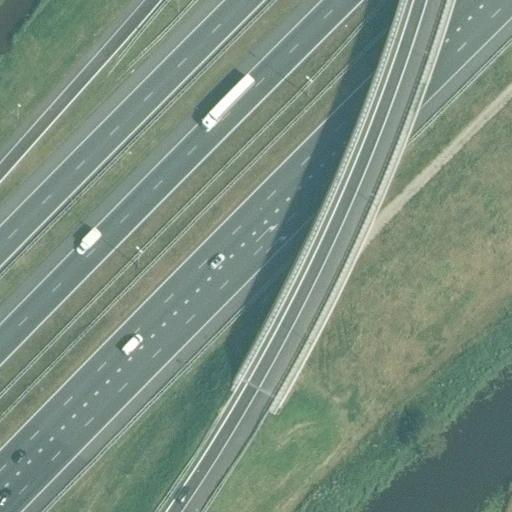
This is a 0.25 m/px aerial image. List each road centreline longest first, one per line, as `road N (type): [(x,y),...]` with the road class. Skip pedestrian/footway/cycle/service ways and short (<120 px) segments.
road 1 (motorway): [(0,493),(490,0)]
road 2 (motorway): [(173,511),(315,280),(428,0)]
road 3 (motorway): [(344,0),(0,345)]
road 4 (motorway): [(241,0),(0,244)]
road 5 (motorway): [(157,0),(0,175)]
